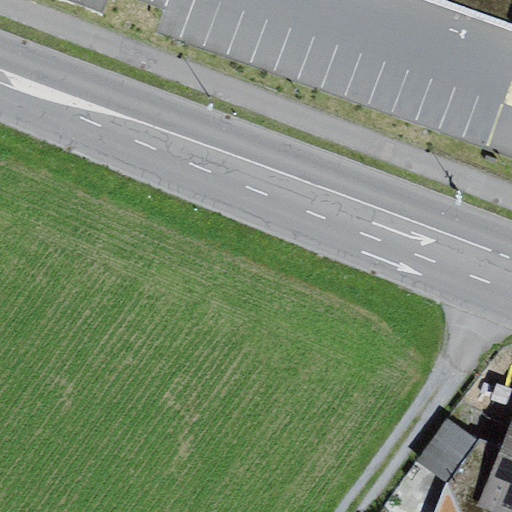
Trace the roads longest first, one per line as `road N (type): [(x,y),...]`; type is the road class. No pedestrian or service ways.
road 1 (primary): [(511,260),(0,73)]
road 2 (track): [(511,297),(359,511)]
